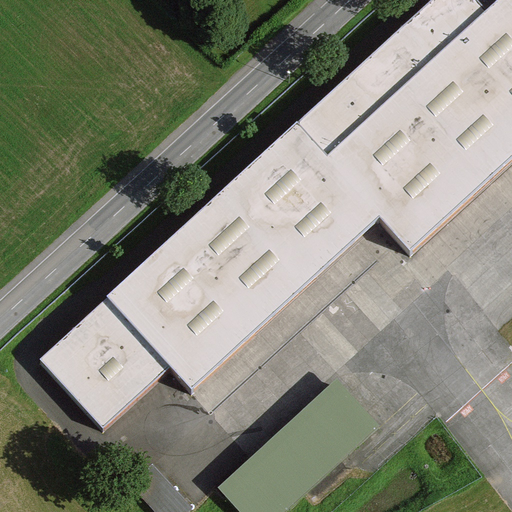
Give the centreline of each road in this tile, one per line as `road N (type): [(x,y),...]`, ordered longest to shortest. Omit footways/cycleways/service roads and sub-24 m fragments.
road 1 (tertiary): [(0,319),(248,95)]
road 2 (secondary): [(248,95),(352,0)]
